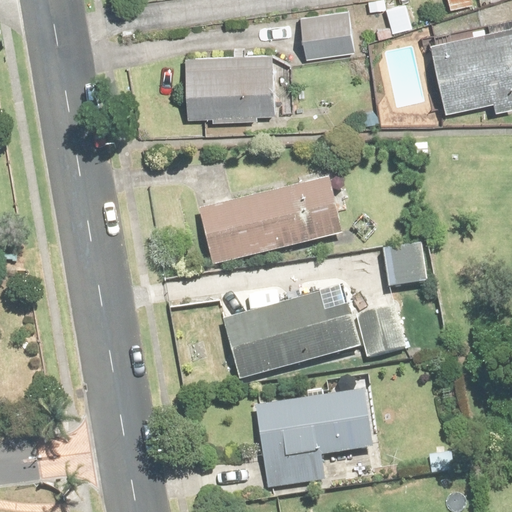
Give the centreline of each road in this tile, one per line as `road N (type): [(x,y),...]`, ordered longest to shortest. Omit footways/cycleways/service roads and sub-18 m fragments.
road 1 (residential): [(47,0),(128,447)]
road 2 (residential): [(128,447),(0,467)]
